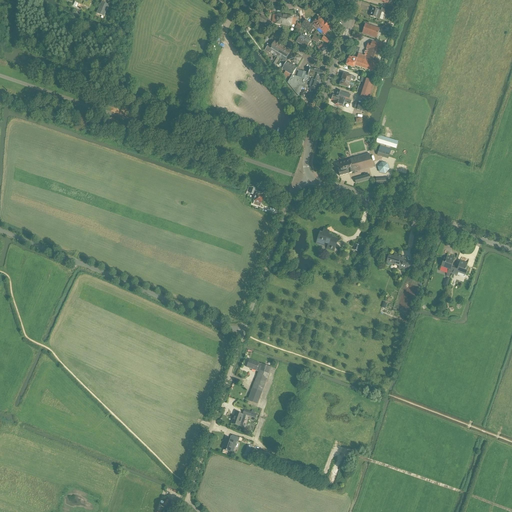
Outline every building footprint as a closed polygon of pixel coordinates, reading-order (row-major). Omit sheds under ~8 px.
[(96,13),(104,16),(109,5),(102,2),(96,13)] [(395,16),(396,13),(381,8),(380,11),(373,8),(372,11),(371,11),(370,16),(376,18),(378,14),(381,15),(382,11),(395,16)] [(265,25),(265,24),(268,19),(261,15),(258,21),(265,25)] [(316,30),(318,29),(324,22),(318,17),(312,24),(311,25),(306,20),(302,25),(310,33),(314,29),(316,30)] [(324,22),(318,29),(321,32),(320,33),(322,35),(323,34),(325,35),(332,28),(325,21),(324,22)] [(365,24),(365,23),(362,33),(362,34),(362,33),(376,38),(380,28),(379,28),(379,29),(365,24)] [(296,42),(301,45),(307,37),(303,35),(303,36),(300,35),(301,33),(299,32),(296,36),(299,38),(296,42)] [(307,37),(301,45),(306,48),(311,41),(309,40),(309,38),(307,37)] [(273,56),(276,57),(283,46),(275,41),(271,48),(267,46),(265,50),(270,54),(271,52),(275,54),(273,56)] [(354,66),(375,73),(378,65),(379,61),(376,60),(379,52),(382,53),(384,46),(372,42),(371,44),(368,43),(366,49),(367,49),(365,56),(358,54),(357,58),(354,66)] [(317,48),(319,50),(322,57),(326,54),(327,55),(329,54),(330,52),(326,46),(325,46),(324,44),(317,48)] [(283,46),(276,57),(278,59),(279,57),(281,58),(283,59),(282,61),(284,62),(286,58),(287,58),(291,51),(283,46)] [(289,60),(293,62),(297,55),(293,53),(289,60)] [(297,55),(293,62),(297,65),(301,58),(297,55)] [(354,68),(354,66),(357,58),(353,57),(352,58),(349,57),(348,60),(346,65),(354,68)] [(282,69),(287,72),(292,64),(289,62),(288,63),(286,62),(282,69)] [(292,64),(287,72),(292,75),(296,68),(294,67),(295,66),(292,64)] [(301,78),(292,75),(287,83),(298,96),(301,87),(314,91),(316,90),(321,78),(323,72),(316,69),(315,70),(315,69),(314,70),(310,69),(309,73),(307,72),(307,73),(304,72),(301,78)] [(343,73),(341,79),(350,82),(351,79),(354,80),(355,77),(352,76),(343,73)] [(359,96),(368,99),(374,81),(365,78),(359,96)] [(350,82),(341,79),(339,85),(348,88),(349,85),(352,86),(351,89),(354,89),(353,92),(357,93),(359,85),(350,82)] [(333,103),(342,106),(343,106),(344,101),(346,102),(346,103),(350,104),(351,101),(349,100),(350,95),(338,91),(336,96),(333,95),(331,99),(334,100),(333,103)] [(364,112),(366,106),(356,103),(354,109),(364,112)] [(377,155),(388,159),(388,157),(390,153),(391,149),(380,146),(377,155)] [(336,164),(338,171),(339,176),(353,173),(353,174),(355,173),(355,172),(373,167),(371,162),(370,159),(371,159),(369,154),(349,159),(349,161),(336,164)] [(379,172),(385,174),(389,170),(388,164),(382,162),(377,167),(379,172)] [(370,180),(369,174),(354,179),(356,184),(370,180)] [(388,179),(376,180),(376,187),(388,187),(388,179)] [(253,204),(260,207),(261,204),(264,196),(256,193),(254,201),(253,204)] [(328,244),(328,245),(327,249),(333,251),(338,239),(331,237),(332,235),(328,234),(328,232),(326,231),(327,230),(324,229),(323,231),(324,232),(323,235),(319,234),(316,244),(323,246),(324,242),(328,244)] [(403,261),(404,258),(395,255),(395,256),(395,257),(389,256),(387,262),(386,262),(386,265),(391,266),(392,264),(399,266),(399,269),(398,269),(407,271),(408,269),(414,269),(415,263),(414,263),(410,263),(409,263),(403,261)] [(447,272),(452,274),(455,266),(452,266),(453,265),(452,265),(454,259),(447,256),(446,259),(444,258),(441,267),(448,269),(447,272)] [(452,274),(451,278),(453,278),(454,276),(453,276),(454,274),(457,276),(457,275),(462,277),(463,277),(464,277),(465,276),(465,275),(466,275),(469,267),(467,266),(468,263),(460,261),(458,267),(457,267),(455,266),(452,274)] [(246,367),(256,371),(258,372),(248,400),(257,404),(271,367),(261,364),(259,363),(249,360),(246,367)] [(235,412),(231,423),(242,427),(246,416),(235,412)] [(223,449),(223,450),(230,452),(234,441),(238,442),(239,438),(232,435),(231,440),(226,438),(225,442),(223,449)] [(167,506),(166,508),(174,511),(177,503),(166,499),(164,505),(167,506)]
